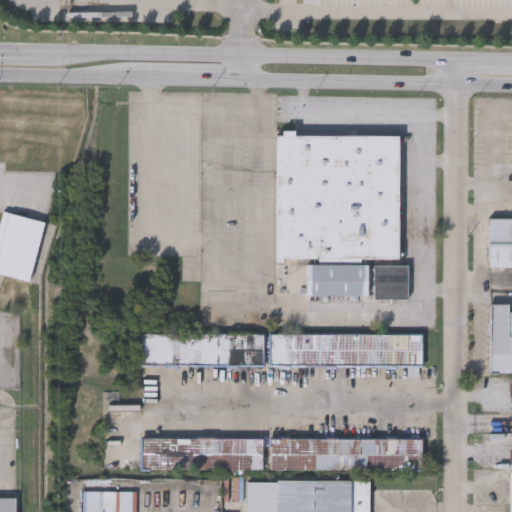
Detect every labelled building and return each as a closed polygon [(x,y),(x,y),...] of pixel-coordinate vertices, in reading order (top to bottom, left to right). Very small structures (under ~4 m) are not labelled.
[(398,134),(398,259),(366,260),(366,295),(307,295),(307,260),(275,260),(275,134),(398,134)] [(45,222),(30,282),(0,273),(0,223),(3,212),(45,222)] [(511,215),(486,216),(486,264),(511,264),(511,215)] [(408,264),(408,299),(373,299),(373,264),(408,264)] [(489,302),(489,370),(511,369),(511,310),(509,310),(510,302),(489,302)] [(141,333),(264,334),(264,366),(141,366),(141,333)] [(423,334),(422,366),(270,365),(270,333),(423,334)] [(263,471),(141,471),(141,438),(263,438),(263,471)] [(424,439),(424,470),(270,470),(270,439),(424,439)] [(276,479),(370,479),(370,511),(246,511),(246,479),(276,479)] [(14,511),(0,511),(0,496),(15,496),(14,511)]
